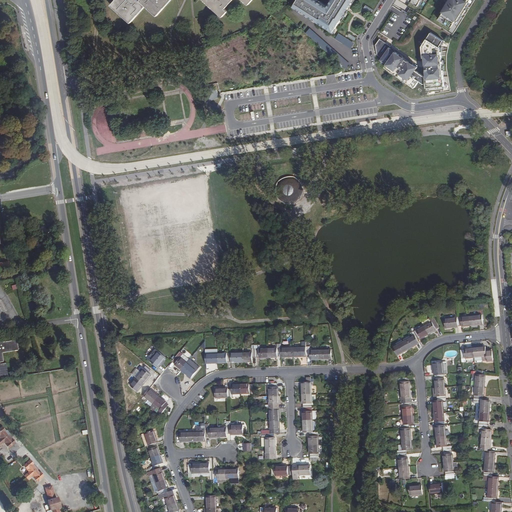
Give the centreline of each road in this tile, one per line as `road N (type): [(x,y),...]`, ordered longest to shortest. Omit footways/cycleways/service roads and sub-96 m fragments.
road 1 (primary): [(134,511),(46,0)]
road 2 (primary): [(25,0),(109,511)]
road 3 (residential): [(505,333),(498,236),(511,185)]
road 4 (unclassified): [(396,100),(421,108),(463,101),(511,148)]
road 5 (residential): [(289,371),(388,368),(416,358)]
